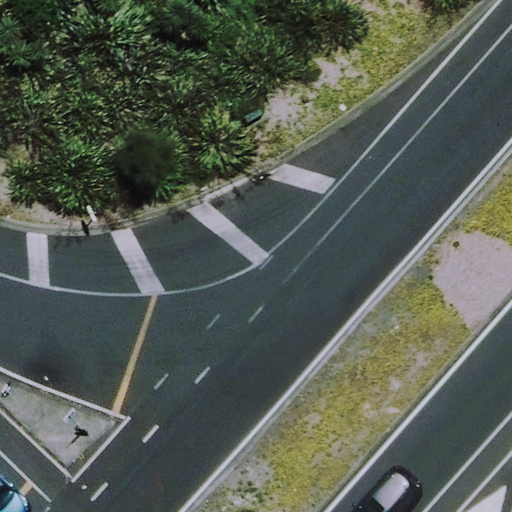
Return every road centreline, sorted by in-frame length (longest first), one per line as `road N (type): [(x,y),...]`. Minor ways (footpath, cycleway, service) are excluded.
road 1 (tertiary): [(259,358),(511,74)]
road 2 (motorway): [(0,325),(130,357),(259,358)]
road 3 (tertiary): [(132,511),(259,358)]
road 4 (tertiary): [(511,368),(383,511)]
